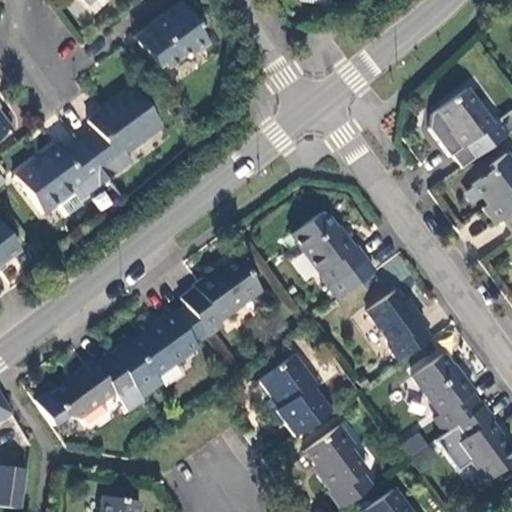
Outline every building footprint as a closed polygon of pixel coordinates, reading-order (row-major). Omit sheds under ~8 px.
[(183,5),(156,25),(161,32),(141,46),(152,62),(158,58),(168,71),(190,54),(194,59),(210,48),(198,32),(200,30),(183,5)] [(161,32),(156,25),(136,40),(141,46),(161,32)] [(162,75),(168,71),(158,58),(152,62),(162,75)] [(96,132),(80,144),(109,183),(125,171),(118,161),(126,155),(162,129),(135,91),(90,124),(96,132)] [(459,170),(508,135),(498,121),(492,126),(466,91),(430,117),(427,131),(446,156),(448,155),(459,170)] [(0,141),(13,132),(0,114),(0,141)] [(109,183),(80,144),(64,156),(58,148),(16,179),(43,217),(77,192),(86,185),(93,194),(109,183)] [(133,165),(126,155),(118,161),(125,171),(133,165)] [(499,222),(511,238),(511,236),(511,165),(505,156),(467,183),(484,208),(480,210),(492,227),(499,222)] [(86,185),(77,192),(84,201),(93,194),(86,185)] [(99,212),(114,204),(106,191),(92,199),(99,212)] [(323,216),(318,216),(289,238),(335,301),(371,275),(353,248),(351,249),(342,237),(339,238),(323,216)] [(0,270),(21,255),(0,226),(0,270)] [(192,290),(178,300),(187,313),(205,338),(207,340),(222,329),(218,323),(259,293),(235,259),(211,276),(209,275),(191,288),(192,290)] [(397,364),(430,340),(421,328),(423,326),(411,311),(408,311),(395,292),(365,313),(390,349),(387,351),(397,364)] [(137,327),(144,336),(125,349),(120,348),(108,357),(134,392),(140,400),(160,386),(154,378),(194,350),(192,347),(205,338),(187,313),(174,323),(167,313),(155,322),(152,317),(137,327)] [(283,424),(293,439),(328,414),(312,391),(316,388),(293,355),(256,382),(274,406),(265,412),(277,428),(283,424)] [(126,414),(142,402),(140,400),(134,392),(108,357),(108,356),(93,366),(90,362),(72,375),(73,377),(48,396),(47,394),(33,404),(51,428),(64,419),(78,421),(112,396),(126,414)] [(450,429),(479,408),(469,395),(471,394),(458,377),(457,378),(441,356),(411,379),(438,417),(433,420),(443,435),(450,429)] [(0,420),(10,414),(5,405),(0,396),(0,420)] [(484,484),(511,464),(511,459),(496,437),(498,436),(488,423),(491,421),(481,407),(479,408),(450,429),(460,443),(456,445),(484,484)] [(26,439),(14,421),(0,429),(0,446),(8,460),(29,448),(25,440),(26,439)] [(326,496),(337,511),(370,488),(361,476),(365,473),(351,454),(354,449),(338,427),(303,453),(320,476),(317,479),(328,494),(326,496)] [(425,446),(416,434),(400,446),(409,458),(425,446)] [(433,462),(424,450),(408,462),(417,474),(433,462)] [(0,489),(0,506),(15,508),(17,490),(0,488),(0,489)] [(406,511),(391,492),(363,511),(406,511)] [(137,511),(139,505),(101,499),(99,511),(137,511)]
